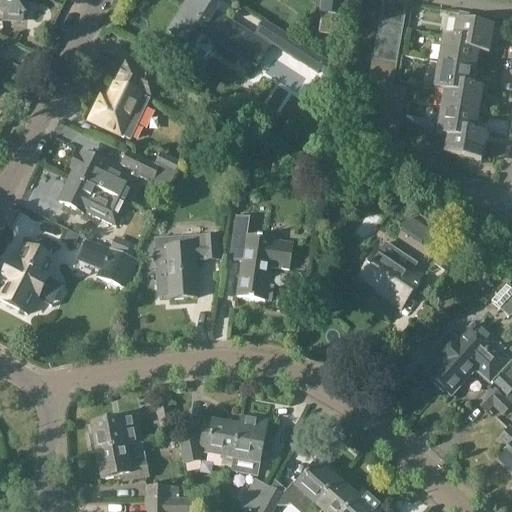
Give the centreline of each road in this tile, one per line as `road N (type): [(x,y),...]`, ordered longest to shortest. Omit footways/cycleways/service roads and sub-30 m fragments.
road 1 (residential): [(463,511),(373,423),(301,376),(262,363),(224,358),(77,375),(47,389)]
road 2 (residential): [(0,200),(99,0)]
road 3 (residential): [(38,511),(47,389)]
